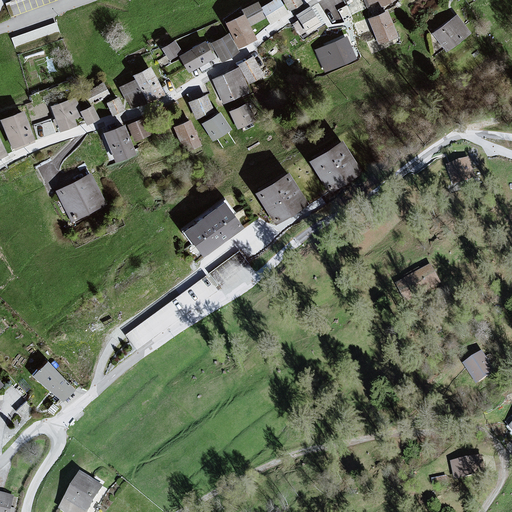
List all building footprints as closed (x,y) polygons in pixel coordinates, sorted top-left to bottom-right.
[(5,0),(12,15),(49,0),(5,0)] [(289,13),(281,0),(273,0),(261,8),(270,24),(289,13)] [(303,3),(300,0),(282,0),(289,11),(303,3)] [(362,0),(366,7),(374,1),(380,9),(396,0),(362,0)] [(258,2),(242,10),(250,26),(266,19),(258,2)] [(346,6),(338,10),(344,23),(353,19),(346,6)] [(310,10),(295,19),(304,32),(317,23),(310,10)] [(386,12),(367,20),(376,45),(396,37),(386,12)] [(244,14),(226,24),(238,47),(256,37),(244,14)] [(458,14),(430,33),(446,52),(473,32),(458,14)] [(63,39),(57,22),(11,38),(17,55),(63,39)] [(229,33),(211,43),(222,62),(240,52),(229,33)] [(175,40),(162,49),(166,55),(157,61),(161,67),(171,62),(170,61),(183,53),(175,40)] [(354,59),(346,40),(318,52),(326,71),(354,59)] [(179,56),(189,73),(199,68),(209,62),(216,58),(212,52),(214,50),(210,42),(207,44),(206,41),(179,56)] [(262,76),(251,59),(238,66),(249,83),(262,76)] [(199,68),(202,73),(212,67),(209,62),(199,68)] [(151,67),(134,76),(149,104),(166,95),(151,67)] [(235,69),(210,80),(223,106),(248,96),(235,69)] [(135,80),(119,87),(126,102),(128,101),(132,109),(146,102),(135,80)] [(111,95),(104,82),(84,93),(92,106),(111,95)] [(207,94),(188,102),(196,120),(215,112),(207,94)] [(50,107),(60,132),(78,125),(75,119),(82,116),(79,111),(82,110),(77,96),(50,107)] [(125,110),(119,97),(106,103),(113,116),(125,110)] [(45,98),(25,105),(33,125),(52,118),(45,98)] [(248,104),(230,113),(236,128),(254,119),(248,104)] [(100,119),(94,106),(81,112),(87,125),(100,119)] [(22,111),(0,120),(0,124),(12,151),(34,141),(22,111)] [(202,124),(213,142),(232,130),(221,112),(202,124)] [(144,118),(127,125),(135,144),(151,136),(144,118)] [(192,120),(173,127),(184,153),(202,146),(192,120)] [(122,124),(100,133),(114,164),(135,155),(122,124)] [(339,142),(308,161),(329,193),(361,173),(339,142)] [(447,159),(452,183),(476,178),(470,154),(447,159)] [(88,173),(55,191),(71,222),(106,205),(88,173)] [(285,173),(254,194),(275,226),(306,204),(285,173)] [(221,202),(182,233),(200,257),(241,227),(221,202)] [(437,292),(426,271),(400,285),(410,305),(437,292)] [(481,350),(462,362),(475,385),(496,372),(481,350)] [(45,363),(31,377),(59,401),(73,390),(45,363)] [(481,454),(450,460),(453,478),(485,472),(481,454)] [(448,481),(446,475),(431,478),(432,484),(448,481)] [(88,511),(102,489),(81,476),(59,511),(58,511),(88,511)] [(10,511),(13,499),(0,496),(0,511),(10,511)]
